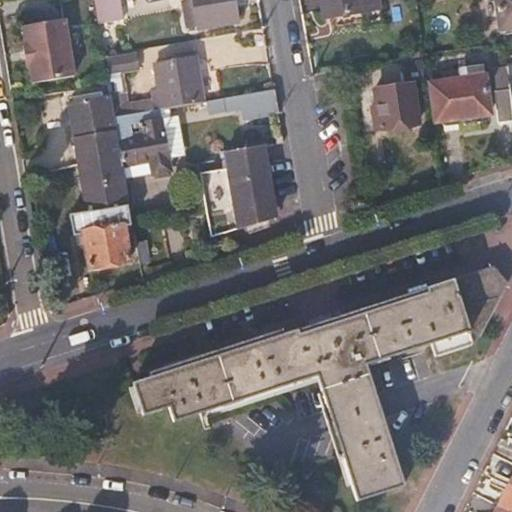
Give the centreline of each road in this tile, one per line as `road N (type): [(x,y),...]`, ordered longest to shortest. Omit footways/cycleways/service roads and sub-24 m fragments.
road 1 (tertiary): [(325,256),(36,343)]
road 2 (residential): [(278,0),(325,256)]
road 3 (residential): [(0,129),(36,343)]
road 4 (tertiary): [(511,192),(325,256)]
road 5 (residential): [(433,511),(511,357)]
road 6 (residential): [(156,511),(117,499),(0,489)]
